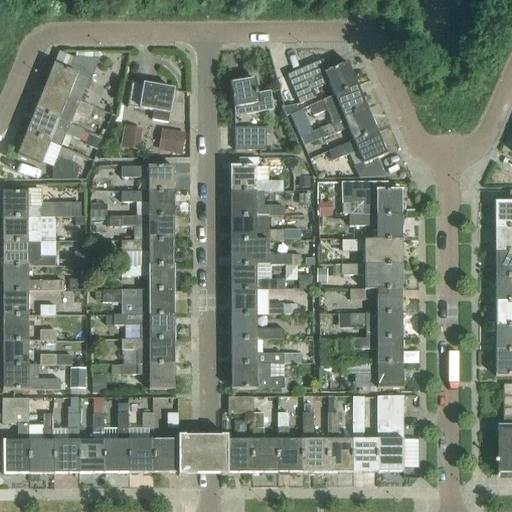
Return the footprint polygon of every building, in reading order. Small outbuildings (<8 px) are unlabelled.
[(54,65),(44,89),(68,99),(67,99),(79,104),(80,104),(85,92),(98,97),(103,86),(91,81),(100,61),(74,58),(69,71),(54,65)] [(328,85),(334,98),(358,88),(348,64),(327,73),(322,62),(288,76),(300,106),(316,99),(313,91),(328,85)] [(271,93),(257,96),(255,81),(230,86),(236,119),(274,112),(271,93)] [(168,125),(170,116),(174,92),(132,85),(128,109),(153,113),(152,122),(168,125)] [(338,108),(343,120),(368,110),(358,88),(334,98),(309,109),(314,119),(338,108)] [(68,99),(44,89),(35,112),(58,122),(67,99),(68,99)] [(79,104),(75,114),(89,119),(93,109),(80,104),(79,104)] [(286,118),(290,116),(299,112),(296,106),(282,109),(286,118)] [(353,143),(377,133),(368,110),(343,120),(318,131),(323,141),(348,131),(353,143)] [(35,112),(26,135),(61,149),(66,136),(80,142),(84,132),(58,122),(35,112)] [(142,131),(124,128),(120,149),(139,153),(142,131)] [(266,129),(234,130),(234,153),(266,153),(266,129)] [(162,131),(158,153),(182,157),(185,135),(162,131)] [(377,133),(353,143),(328,154),(332,164),(357,153),(362,165),(354,169),(359,181),(385,180),(377,161),(388,157),(377,133)] [(61,150),(61,149),(26,135),(16,158),(40,167),(49,145),(60,150),(61,150)] [(89,136),(85,146),(98,151),(102,141),(89,136)] [(75,155),(61,149),(61,150),(60,150),(52,169),(53,182),(78,182),(78,167),(71,164),(75,155)] [(148,181),(148,194),(174,194),(174,169),(148,169),(148,170),(121,170),(121,181),(148,181)] [(231,169),(231,194),(264,194),(283,194),(283,183),(256,184),(256,169),(231,169)] [(310,179),(299,179),(299,189),(310,190),(310,179)] [(364,204),(364,218),(403,217),(403,192),(386,193),(386,185),(344,185),(344,205),(364,204)] [(511,193),(510,194),(510,206),(494,206),(494,231),(511,230),(511,193)] [(174,194),(148,194),(121,194),(121,205),(148,205),(148,219),(174,219),(174,194)] [(283,208),(264,208),(264,194),(231,194),(231,219),(268,219),(283,219),(283,208)] [(42,195),(28,195),(2,195),(2,220),(40,220),(55,220),(81,220),(81,205),(42,205),(42,195)] [(310,207),(310,196),(299,196),(299,207),(310,207)] [(332,204),(319,205),(319,218),(332,218),(332,204)] [(90,206),(90,219),(106,219),(107,219),(107,206),(90,206)] [(403,217),(364,218),(349,218),(349,229),(377,229),(377,242),(403,242),(403,217)] [(107,219),(106,219),(106,230),(134,230),(134,244),(174,244),(174,219),(148,219),(107,219)] [(231,219),(231,243),(269,244),(284,244),(283,233),(269,233),(268,219),(231,219)] [(40,220),(2,220),(2,245),(41,245),(56,245),(56,234),(40,234),(40,220)] [(511,230),(494,231),(495,255),(511,255),(511,230)] [(284,232),(284,242),(300,242),(300,232),(284,232)] [(364,267),(403,266),(403,242),(377,242),(342,243),(342,254),(364,254),(364,267)] [(231,243),(231,268),(256,268),(300,268),(300,257),(274,258),(274,256),(269,256),(269,244),(231,243)] [(174,244),(134,244),(121,244),(121,255),(148,255),(148,268),(174,268),(174,244)] [(41,245),(2,245),(2,269),(28,270),(56,269),(55,258),(41,258),(41,245)] [(74,269),(85,269),(85,255),(74,255),(74,269)] [(511,255),(495,255),(495,280),(511,279),(511,255)] [(101,260),(91,260),(91,269),(101,268),(101,260)] [(364,292),(403,291),(403,266),(364,267),(341,267),(341,278),(364,278),(364,292)] [(174,268),(148,268),(121,268),(121,279),(149,279),(149,293),(174,293),(174,268)] [(231,293),(257,293),(294,293),(294,282),(256,282),(256,268),(231,268),(231,293)] [(28,270),(2,269),(2,294),(29,294),(63,294),(63,283),(29,283),(28,270)] [(327,271),(319,271),(319,282),(319,284),(327,284),(327,271)] [(312,292),(312,279),(299,279),(299,292),(312,292)] [(511,279),(495,280),(495,304),(511,304),(511,279)] [(86,293),(86,281),(70,281),(69,293),(86,293)] [(377,317),(403,316),(403,291),(364,292),(364,293),(377,293),(377,317)] [(102,302),(102,305),(122,305),(122,304),(121,293),(102,293),(102,302)] [(149,304),(149,318),(174,318),(174,293),(149,293),(121,293),(122,304),(149,304)] [(231,293),(231,317),(257,317),(257,293),(231,293)] [(350,303),(365,303),(364,293),(350,293),(350,303)] [(29,294),(2,294),(2,318),(29,318),(29,294)] [(511,304),(495,304),(495,329),(511,329),(511,304)] [(284,307),(284,318),(297,317),(297,306),(284,307)] [(284,307),(268,307),(268,318),(284,318),(284,307)] [(56,308),(40,308),(40,319),(56,319),(56,308)] [(403,316),(377,317),(338,317),(338,332),(364,332),(364,328),(366,328),(366,341),(402,341),(403,316)] [(232,342),(257,342),(284,342),(284,331),(257,332),(257,317),(231,317),(232,342)] [(29,318),(2,318),(2,343),(29,343),(29,318)] [(140,342),(175,342),(174,318),(149,318),(114,318),(114,328),(140,328),(140,342)] [(511,329),(495,329),(496,354),(511,353),(511,329)] [(56,343),(56,335),(56,332),(40,332),(40,344),(56,343)] [(377,352),(377,365),(402,365),(402,341),(366,341),(337,341),(337,352),(377,352)] [(149,353),(149,367),(175,367),(175,342),(140,342),(122,342),(122,353),(149,353)] [(257,342),(232,342),(232,367),(266,367),(281,367),(281,356),(257,356),(257,342)] [(29,343),(2,343),(3,368),(29,367),(29,343)] [(511,353),(496,354),(496,378),(511,378),(511,353)] [(281,356),(281,367),(301,367),(301,356),(281,356)] [(40,357),(40,368),(56,368),(56,357),(40,357)] [(342,377),(356,377),(377,377),(377,390),(402,390),(402,365),(377,365),(341,365),(342,377)] [(38,367),(29,367),(3,368),(3,392),(61,392),(61,382),(38,382),(38,367)] [(175,367),(149,367),(122,367),(122,378),(149,378),(149,392),(175,392),(175,367)] [(266,367),(232,367),(232,391),(257,391),(281,392),(281,367),(266,367)] [(86,370),(72,370),(72,391),(86,390),(86,370)] [(92,377),(92,396),(106,396),(106,377),(92,377)] [(356,377),(356,395),(377,394),(377,390),(377,377),(356,377)] [(511,385),(502,386),(502,422),(511,421),(511,385)] [(353,400),(353,443),(353,475),(377,475),(377,442),(364,442),(364,399),(353,400)] [(377,442),(377,475),(403,475),(402,400),(403,400),(403,399),(377,399),(377,415),(377,442)] [(253,416),(252,400),(228,400),(228,416),(253,416)] [(339,443),(338,415),(334,415),(334,400),(327,400),(327,443),(328,475),(353,475),(353,443),(339,443)] [(29,443),(29,401),(2,401),(2,427),(17,427),(17,443),(3,443),(3,477),(29,477),(29,443)] [(128,416),(128,406),(118,406),(118,416),(128,416)] [(254,476),(278,476),(278,443),(264,443),(264,415),(261,415),(253,416),(253,443),(254,476)] [(278,416),(278,443),(278,476),(303,476),(303,443),(289,443),(289,415),(278,416)] [(303,476),(328,475),(327,443),(314,443),(314,415),(302,415),(303,443),(303,476)] [(79,443),(79,477),(104,477),(104,443),(104,416),(93,416),(93,443),(79,443)] [(118,443),(104,443),(104,477),(129,477),(129,443),(129,416),(128,416),(118,416),(118,443)] [(154,416),(143,416),(143,432),(153,432),(154,416)] [(153,476),(178,476),(178,438),(178,416),(167,416),(167,443),(153,443),(153,476)] [(29,477),(54,477),(54,443),(54,417),(43,417),(43,443),(29,443),(29,477)] [(54,477),(79,477),(79,443),(79,417),(68,417),(68,443),(54,443),(54,477)] [(511,426),(497,427),(497,476),(511,476),(511,426)] [(178,438),(178,476),(178,478),(186,478),(186,477),(210,477),(219,477),(221,477),(221,478),(228,478),(228,476),(228,443),(228,438),(221,438),(221,439),(209,439),(186,439),(186,438),(178,438)] [(129,443),(129,477),(153,476),(153,443),(129,443)] [(253,443),(228,443),(228,476),(254,476),(253,443)]
